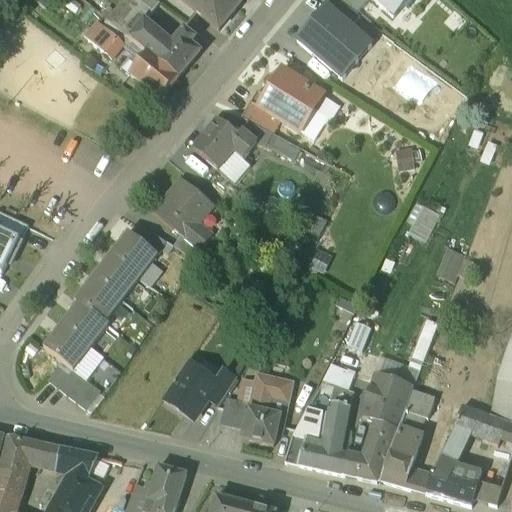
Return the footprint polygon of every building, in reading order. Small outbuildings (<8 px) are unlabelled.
[(135,0),(128,9),(135,15),(145,24),(153,14),(135,0)] [(178,0),(219,33),(241,7),(231,0),(178,0)] [(360,20),(357,18),(334,0),(326,10),(351,30),(360,20)] [(357,18),(372,2),(369,0),(333,0),(334,0),(357,18)] [(394,21),(412,0),(369,0),(372,2),(394,21)] [(128,9),(113,28),(123,37),(133,25),(129,22),(135,15),(128,9)] [(326,10),(297,44),(342,83),(372,48),(351,30),(326,10)] [(172,47),(145,24),(135,15),(129,22),(133,25),(123,37),(139,50),(141,52),(147,57),(157,66),(167,53),(172,47)] [(124,48),(101,29),(88,43),(111,63),(124,48)] [(172,47),(167,53),(157,66),(177,83),(200,56),(190,47),(195,42),(184,33),(172,47)] [(157,66),(147,57),(141,52),(133,62),(138,67),(129,78),(160,103),(177,83),(157,66)] [(276,84),(271,81),(265,90),(270,93),(266,99),(258,111),(281,125),(299,137),(314,113),(318,115),(327,101),(311,91),(310,92),(297,84),(298,83),(282,73),(276,84)] [(281,125),(258,111),(266,99),(258,94),(241,121),(247,124),(273,137),(281,125)] [(81,139),(15,106),(6,123),(72,157),(81,139)] [(238,139),(218,122),(210,132),(208,131),(201,139),(203,140),(193,152),(219,174),(235,156),(244,163),(257,147),(242,134),(238,139)] [(273,137),(247,124),(242,134),(257,147),(266,149),(294,164),(300,152),(294,148),(273,137)] [(393,151),(396,170),(412,168),(410,149),(393,151)] [(214,208),(182,183),(154,217),(181,239),(200,254),(213,239),(198,227),(214,208)] [(424,242),(434,214),(417,208),(406,236),(424,242)] [(308,232),(318,237),(325,222),(315,217),(308,232)] [(167,246),(139,229),(131,239),(157,259),(167,246)] [(0,234),(0,276),(4,269),(11,272),(24,246),(0,234)] [(78,307),(44,351),(62,364),(73,373),(108,328),(105,325),(157,259),(131,239),(128,236),(75,304),(78,307)] [(200,254),(181,239),(173,250),(193,262),(200,254)] [(322,273),(329,256),(312,249),(305,266),(322,273)] [(476,267),(464,262),(457,278),(470,283),(476,267)] [(511,340),(510,340),(498,378),(511,383),(511,340)] [(470,376),(487,380),(496,345),(480,341),(470,376)] [(353,351),(342,345),(330,369),(347,376),(356,357),(353,351)] [(73,373),(62,364),(47,383),(87,414),(101,395),(73,373)] [(216,385),(187,366),(163,403),(192,423),(206,403),(217,386),(216,385)] [(347,376),(330,369),(322,385),(340,392),(348,394),(354,379),(347,376)] [(224,373),(216,385),(217,386),(206,403),(218,410),(237,382),(224,373)] [(293,385),(257,377),(253,393),(290,401),(293,385)] [(511,394),(511,383),(498,378),(490,421),(506,427),(511,394)] [(413,392),(394,386),(394,384),(392,383),(391,385),(377,380),(362,420),(375,425),(394,431),(398,433),(412,395),(413,392)] [(348,394),(340,392),(336,408),(349,412),(353,396),(348,394)] [(398,433),(397,438),(417,444),(425,421),(428,422),(434,403),(412,395),(398,433)] [(250,408),(227,403),(222,425),(245,430),(249,412),(250,408)] [(461,411),(440,404),(433,428),(453,434),(461,411)] [(349,412),(336,408),(334,416),(329,415),(323,446),(306,442),(298,468),(343,478),(348,459),(340,457),(349,412)] [(490,421),(461,411),(454,433),(470,439),(467,446),(479,451),(483,443),(499,447),(506,427),(490,421)] [(279,419),(249,412),(245,430),(242,441),(273,449),(279,425),(284,426),(287,416),(280,415),(279,419)] [(394,431),(375,425),(362,460),(358,475),(357,480),(357,479),(357,481),(376,485),(377,483),(394,431)] [(476,492),(473,503),(497,509),(511,461),(511,428),(506,427),(499,447),(495,457),(487,454),(476,492)] [(470,439),(454,433),(453,434),(440,461),(456,469),(467,446),(470,439)] [(306,442),(293,438),(285,465),(298,468),(306,442)] [(417,444),(397,438),(380,484),(410,492),(414,479),(408,477),(411,468),(420,445),(417,444)] [(8,441),(0,471),(0,496),(18,501),(27,464),(43,468),(45,450),(8,441)] [(499,447),(483,443),(479,451),(487,454),(495,457),(499,447)] [(61,453),(45,450),(43,468),(58,471),(61,453)] [(97,460),(61,453),(58,471),(72,475),(67,484),(95,503),(101,492),(86,483),(97,460)] [(348,457),(348,459),(343,478),(357,481),(357,479),(357,480),(358,475),(362,460),(348,457)] [(476,492),(449,483),(456,469),(440,461),(433,475),(431,480),(426,497),(471,510),(473,503),(476,492)] [(433,475),(411,468),(408,477),(414,479),(410,492),(426,497),(431,480),(433,475)] [(187,477),(158,469),(153,486),(147,485),(145,492),(151,494),(148,503),(149,503),(147,511),(146,511),(175,511),(176,510),(187,477)] [(89,511),(95,503),(67,484),(53,508),(52,511),(89,511)] [(0,496),(0,511),(13,511),(18,501),(0,496)] [(244,511),(245,508),(216,500),(212,511),(244,511)]
